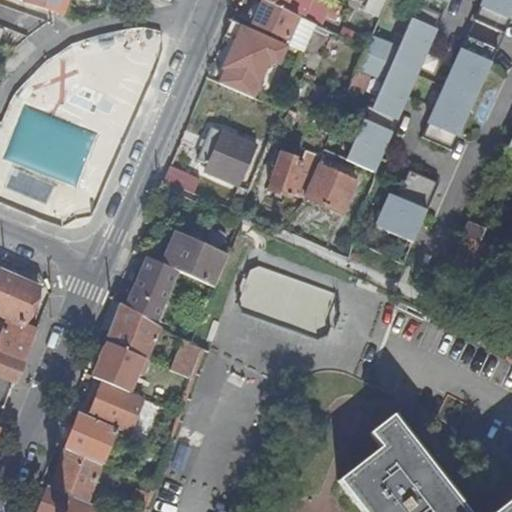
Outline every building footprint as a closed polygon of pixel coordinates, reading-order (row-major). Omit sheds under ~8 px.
[(65,0),(16,0),(61,14),(65,0)] [(262,1),(259,0),(254,0),(247,15),(255,19),(262,1)] [(259,0),(262,1),(284,11),(289,0),(259,0)] [(346,159),(374,171),(447,0),(411,0),(404,18),(409,21),(398,48),(378,40),(365,70),(384,79),(372,107),(367,105),(360,120),(363,121),(346,159)] [(381,17),(385,0),(370,0),(367,13),(381,17)] [(503,35),(511,12),(511,0),(482,0),(473,21),(503,35)] [(284,11),(262,1),(255,19),(252,24),(287,40),(286,43),(290,45),(303,52),(315,25),(284,11)] [(238,40),(225,68),(228,70),(222,83),(254,98),(272,60),(281,65),(290,45),(286,43),(234,20),(227,35),(238,40)] [(0,41),(14,47),(19,34),(0,26),(0,41)] [(365,70),(378,40),(370,36),(357,67),(365,70)] [(451,152),(496,50),(466,37),(421,139),(451,152)] [(198,160),(208,165),(205,172),(240,186),(249,166),(253,167),(262,148),(223,131),(222,133),(212,128),(198,160)] [(290,195),(302,161),(276,152),(271,166),(276,167),(268,190),(289,197),(290,195)] [(316,166),(302,161),(290,195),(302,198),(316,166)] [(356,182),(319,165),(305,198),(342,214),(356,182)] [(201,178),(171,166),(164,181),(195,193),(201,178)] [(375,228),(412,244),(438,184),(408,171),(395,199),(388,196),(375,228)] [(40,242),(50,221),(26,210),(17,231),(40,242)] [(485,230),(486,228),(471,222),(450,271),(464,277),(461,284),(467,287),(470,280),(489,289),(491,285),(504,291),(511,273),(511,245),(509,241),(485,230)] [(176,234),(163,264),(177,271),(213,287),(226,256),(176,234)] [(147,257),(126,308),(155,324),(177,271),(163,264),(147,257)] [(251,266),(237,308),(315,332),(328,290),(251,266)] [(38,288),(0,271),(0,315),(24,325),(38,288)] [(111,330),(120,305),(113,300),(102,326),(111,330)] [(111,330),(106,342),(110,344),(142,358),(145,359),(159,327),(155,324),(126,308),(120,305),(111,330)] [(5,328),(0,340),(0,352),(25,362),(33,339),(5,328)] [(186,342),(175,372),(190,379),(200,350),(186,342)] [(105,348),(92,378),(101,381),(127,392),(142,358),(110,344),(108,349),(105,348)] [(0,376),(16,383),(25,362),(0,352),(0,376)] [(119,425),(132,394),(127,392),(101,381),(91,406),(74,399),(70,410),(79,413),(88,418),(91,412),(119,425)] [(79,413),(65,449),(102,465),(116,429),(88,418),(79,413)] [(369,434),(380,448),(338,481),(362,511),(511,511),(511,497),(493,511),(466,511),(392,417),(369,434)] [(153,459),(160,462),(164,450),(157,447),(153,459)] [(65,449),(50,486),(87,502),(102,465),(65,449)] [(87,502),(50,486),(38,511),(93,511),(96,506),(87,502)] [(135,491),(128,511),(141,511),(148,494),(135,491)]
